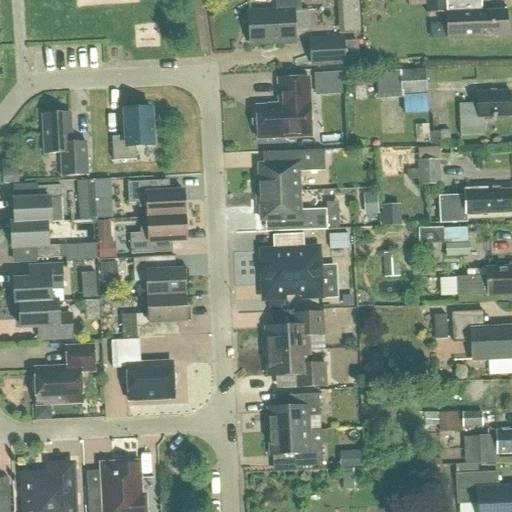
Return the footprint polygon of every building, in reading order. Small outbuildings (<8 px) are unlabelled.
[(295,43),(293,14),(301,14),(300,0),(275,0),(276,13),(249,15),(251,46),(295,43)] [(360,0),(339,0),(340,14),(361,13),(360,0)] [(445,0),(426,0),(427,15),(446,14),(445,0)] [(481,13),(479,0),(445,0),(446,14),(447,39),(507,36),(505,12),(481,13)] [(344,42),(343,38),(308,40),(310,68),(345,66),(344,42)] [(378,96),(402,95),(425,95),(424,70),(377,72),(378,96)] [(343,74),(322,74),(322,89),(343,88),(343,74)] [(298,140),(299,138),(301,138),(300,124),(310,123),(308,79),(278,81),(279,107),(256,108),(256,117),(254,118),(252,122),(252,127),(255,130),(257,132),(257,140),(284,139),(285,141),(289,143),(294,143),(298,140)] [(461,137),(484,136),(484,119),(511,117),(510,93),(477,95),(478,105),(459,106),(461,137)] [(136,148),(153,147),(151,111),(124,112),(126,138),(112,139),(113,162),(137,161),(136,148)] [(86,144),(72,145),(70,115),(42,117),(44,156),(60,155),(62,178),(88,177),(86,144)] [(438,161),(437,149),(418,151),(419,161),(417,161),(418,185),(440,184),(440,161),(438,161)] [(256,194),(299,193),(299,173),(325,172),(324,152),(276,154),(276,165),(258,166),(259,182),(255,182),(256,194)] [(0,181),(15,181),(14,162),(0,162),(0,181)] [(109,218),(108,179),(74,180),(75,219),(109,218)] [(148,219),(185,217),(184,193),(152,195),(151,183),(127,184),(128,205),(139,204),(139,209),(147,209),(148,219)] [(11,226),(51,224),(50,210),(62,209),(61,187),(37,188),(38,200),(14,202),(15,225),(11,225),(11,226)] [(511,191),(498,192),(498,189),(481,189),(482,195),(439,197),(440,223),(468,222),(467,215),(500,214),(500,213),(511,212),(511,191)] [(299,193),(256,194),(256,207),(260,207),(261,222),(279,221),(279,233),(327,231),(326,211),(300,212),(299,193)] [(374,194),(362,195),(363,214),(376,213),(374,194)] [(185,217),(148,219),(148,229),(140,230),(140,235),(130,235),(131,256),(155,255),(154,243),(186,241),(185,217)] [(384,220),(384,228),(402,227),(402,219),(384,220)] [(110,220),(94,221),(96,258),(112,258),(110,220)] [(51,224),(11,226),(12,250),(36,248),(37,260),(61,259),(60,247),(48,247),(47,225),(51,224)] [(467,244),(467,229),(443,230),(442,229),(418,230),(418,245),(443,244),(443,246),(445,245),(445,256),(469,256),(468,244),(467,244)] [(261,252),(263,287),(268,291),(283,291),(284,296),(301,296),(302,299),(321,299),(320,270),(315,271),(314,250),(303,250),(302,236),(273,237),(274,252),(261,252)] [(349,236),(330,237),(331,252),(350,251),(349,236)] [(387,253),(389,276),(397,275),(395,253),(387,253)] [(148,299),(185,297),(185,287),(189,285),(188,271),(160,272),(160,258),(133,260),(134,283),(147,283),(148,299)] [(61,267),(36,269),(30,269),(30,281),(14,282),(15,306),(58,304),(58,303),(51,303),(50,290),(62,289),(61,267)] [(453,297),(487,296),(511,294),(511,269),(466,272),(466,278),(452,278),(453,297)] [(96,272),(79,273),(79,298),(97,298),(96,272)] [(185,297),(148,299),(148,315),(136,316),(137,340),(164,338),(163,324),(191,323),(190,309),(186,307),(185,297)] [(82,319),(97,319),(97,300),(82,300),(82,319)] [(59,317),(58,304),(15,306),(19,306),(20,329),(40,328),(40,340),(47,340),(72,339),(71,317),(59,317)] [(511,327),(484,329),(483,313),(453,315),(455,342),(472,341),(473,359),(511,357),(511,327)] [(119,314),(119,337),(135,338),(135,314),(119,314)] [(266,354),(310,352),(309,338),(324,337),(323,314),(293,316),(294,328),(265,329),(266,354)] [(444,339),(444,314),(432,314),(432,339),(444,339)] [(140,367),(139,341),(111,343),(113,370),(127,369),(128,400),(174,398),(174,390),(177,386),(177,377),(173,374),(173,366),(140,367)] [(36,405),(82,402),(81,371),(95,371),(94,350),(66,351),(67,371),(34,372),(35,381),(32,384),(32,393),(36,396),(36,405)] [(310,352),(266,354),(267,379),(296,377),(297,389),(326,388),(325,366),(311,366),(310,352)] [(270,434),(308,432),(308,417),(320,416),(319,395),(295,396),(295,408),(269,410),(270,434)] [(457,413),(436,414),(437,432),(459,431),(457,413)] [(483,426),(482,413),(462,413),(463,427),(483,426)] [(511,431),(510,432),(510,429),(495,429),(495,435),(479,436),(480,464),(497,463),(497,454),(511,453),(511,431)] [(308,432),(270,434),(271,458),(297,456),(298,468),(322,467),(321,446),(309,446),(308,432)] [(140,463),(112,465),(101,465),(101,477),(102,490),(89,491),(89,511),(146,511),(145,497),(142,497),(140,463)] [(74,511),(72,467),(51,468),(51,477),(24,478),(25,511),(74,511)] [(511,511),(511,488),(498,489),(497,474),(456,476),(458,505),(477,504),(477,511),(511,511)] [(336,475),(293,477),(294,495),(336,493),(336,475)] [(353,491),(353,476),(343,476),(343,491),(353,491)] [(0,511),(10,511),(9,491),(0,491),(0,511)]
